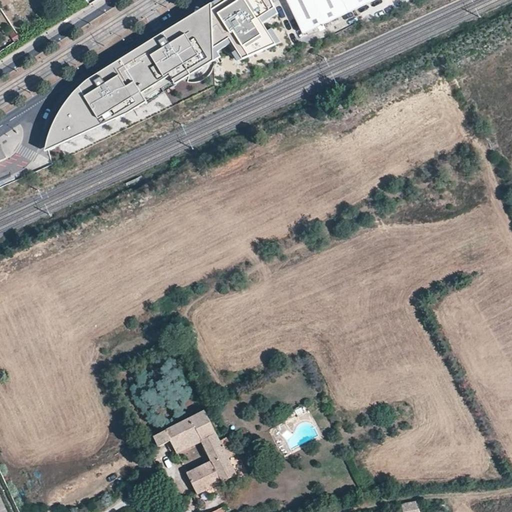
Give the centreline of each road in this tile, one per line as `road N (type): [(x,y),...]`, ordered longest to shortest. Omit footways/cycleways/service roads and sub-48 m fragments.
road 1 (primary): [(0,125),(197,0)]
road 2 (track): [(511,485),(340,511)]
road 3 (primary): [(117,0),(0,74)]
